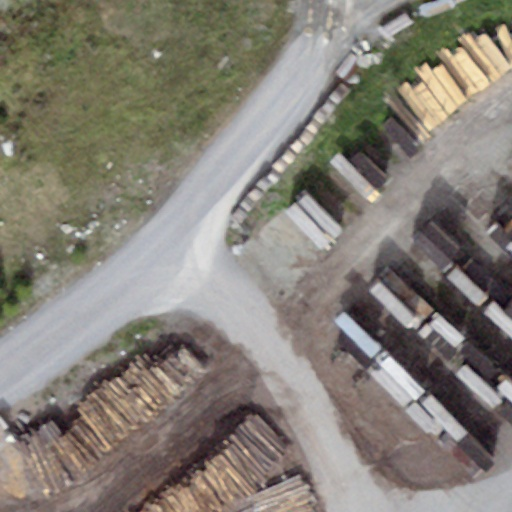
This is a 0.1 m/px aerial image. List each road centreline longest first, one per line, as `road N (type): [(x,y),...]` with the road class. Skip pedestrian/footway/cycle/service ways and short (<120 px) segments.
road 1 (track): [(0,376),(162,245),(211,195),(350,0)]
road 2 (track): [(162,245),(269,351),(374,511)]
road 3 (track): [(511,125),(425,175),(269,351)]
road 4 (track): [(86,511),(269,351)]
